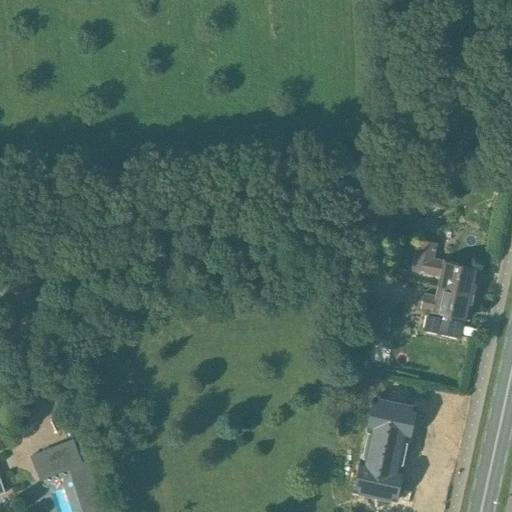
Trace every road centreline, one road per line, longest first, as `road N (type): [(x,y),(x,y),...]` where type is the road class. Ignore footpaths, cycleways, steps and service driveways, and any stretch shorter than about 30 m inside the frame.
road 1 (track): [(0,271),(244,230),(360,197)]
road 2 (track): [(360,197),(511,164)]
road 3 (primary): [(479,511),(511,365)]
